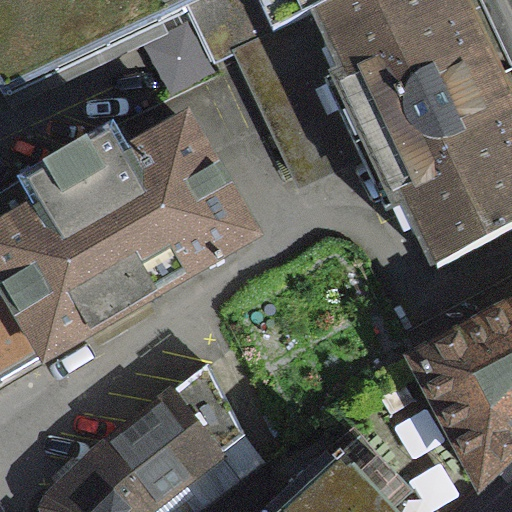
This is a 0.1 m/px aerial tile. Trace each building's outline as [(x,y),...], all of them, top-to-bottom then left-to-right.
[(285,9),(280,0),(0,0),(0,91),(187,0),(210,0),(229,36),(285,9)] [(280,0),(285,9),(302,0),(280,0)] [(416,275),(511,228),(511,92),(466,0),(302,0),(285,9),(416,275)] [(0,270),(50,355),(254,236),(188,123),(116,165),(100,138),(0,196),(0,270)] [(0,384),(50,355),(0,270),(0,384)] [(511,309),(388,378),(459,510),(511,461),(511,309)] [(164,511),(248,454),(209,371),(113,436),(54,491),(39,504),(46,511),(164,511)] [(347,442),(305,474),(261,511),(419,511),(410,495),(347,442)]
